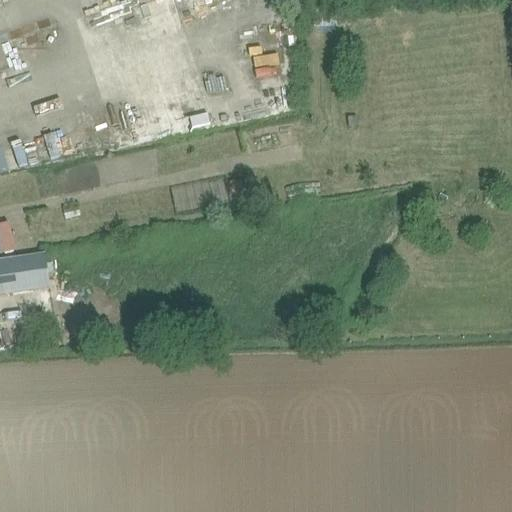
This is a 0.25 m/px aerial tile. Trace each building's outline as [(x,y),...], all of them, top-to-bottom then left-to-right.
[(206,0),(182,0),(184,8),(207,4),(206,0)] [(0,67),(18,63),(11,41),(0,44),(0,67)] [(0,162),(2,170),(22,164),(15,141),(0,145),(0,162)] [(240,181),(228,184),(231,197),(243,194),(240,181)] [(44,257),(33,258),(38,292),(49,290),(44,257)]
